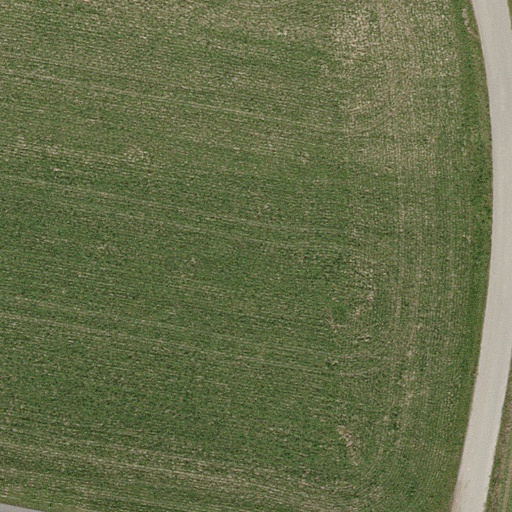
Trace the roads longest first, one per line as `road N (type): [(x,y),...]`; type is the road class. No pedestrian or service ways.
road 1 (track): [(424,511),(509,328),(511,284)]
road 2 (track): [(511,150),(481,0)]
